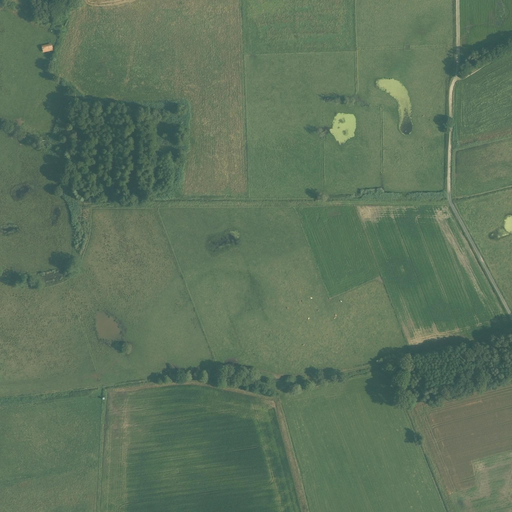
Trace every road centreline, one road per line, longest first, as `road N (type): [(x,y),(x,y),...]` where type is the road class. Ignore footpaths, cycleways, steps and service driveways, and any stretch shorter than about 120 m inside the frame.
road 1 (track): [(511,316),(448,194),(456,0)]
road 2 (track): [(219,374),(280,388),(511,330)]
